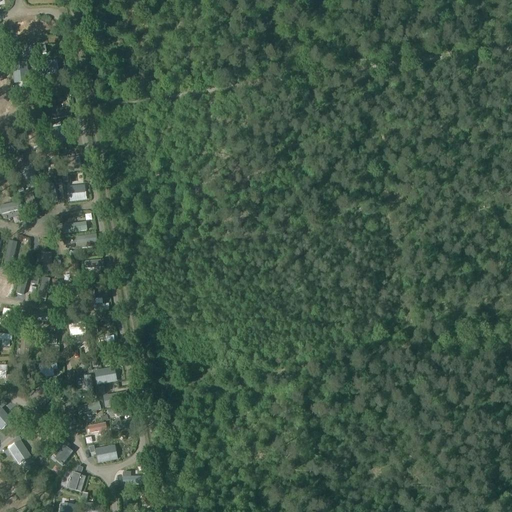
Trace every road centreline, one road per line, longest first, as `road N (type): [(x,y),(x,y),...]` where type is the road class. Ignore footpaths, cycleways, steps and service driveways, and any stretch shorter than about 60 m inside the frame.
road 1 (track): [(69,0),(167,511)]
road 2 (track): [(511,49),(89,108)]
